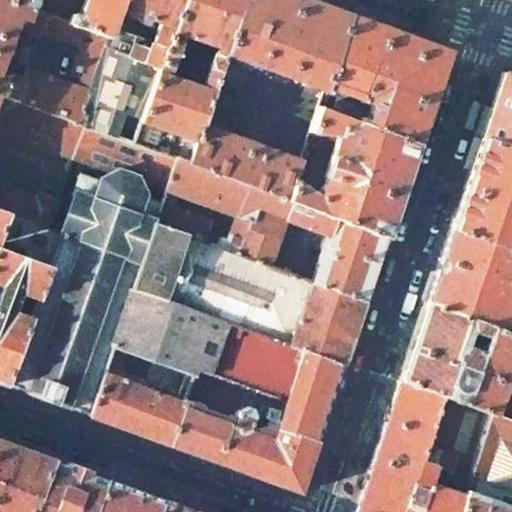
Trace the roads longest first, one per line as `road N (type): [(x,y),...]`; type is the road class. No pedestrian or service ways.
road 1 (residential): [(486,34),(327,511)]
road 2 (residential): [(0,414),(268,511)]
